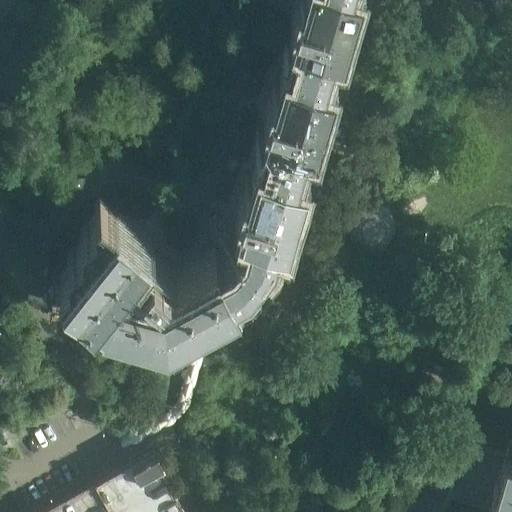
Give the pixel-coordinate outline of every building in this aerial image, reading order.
[(339,53),(354,0),(296,0),(294,7),(299,8),(290,39),(339,53)] [(311,149),(339,53),(290,39),(278,79),(274,78),(267,102),(271,104),(262,135),(311,149)] [(253,282),(283,245),(311,149),(262,135),(251,174),(246,173),(239,198),(244,199),(239,215),(249,218),(245,233),(234,247),(220,255),(215,245),(172,269),(144,248),(139,254),(135,251),(148,235),(99,197),(94,204),(95,211),(85,224),(91,229),(85,237),(83,236),(72,251),(78,256),(72,264),(70,262),(58,277),(86,299),(83,303),(89,307),(167,330),(253,282)] [(511,511),(511,434),(509,438),(502,463),(497,459),(471,451),(464,452),(453,491),(458,496),(484,503),(491,502),(487,511),(511,511)] [(189,511),(162,462),(153,446),(119,464),(32,511),(189,511)]
